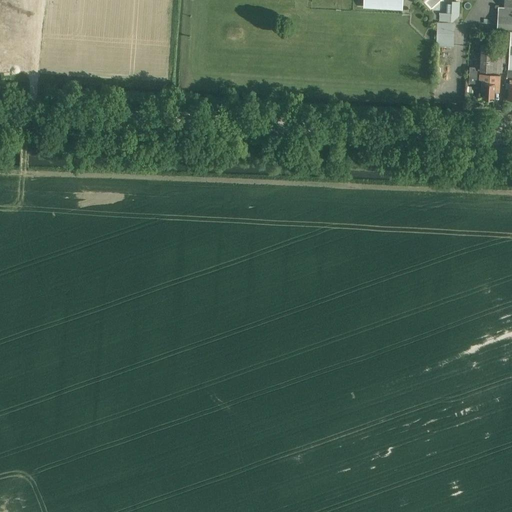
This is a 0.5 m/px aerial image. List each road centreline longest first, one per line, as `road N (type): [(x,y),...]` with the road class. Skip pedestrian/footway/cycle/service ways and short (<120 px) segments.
road 1 (secondary): [(511,139),(0,112)]
road 2 (track): [(25,181),(41,0)]
